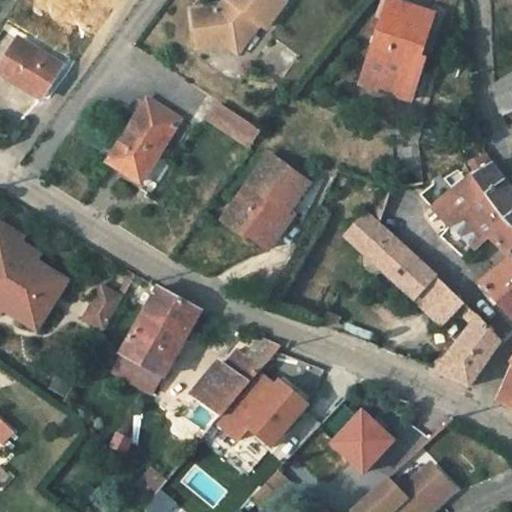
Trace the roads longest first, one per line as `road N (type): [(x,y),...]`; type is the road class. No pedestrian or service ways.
road 1 (unclassified): [(477,412),(168,278),(0,172)]
road 2 (unknown): [(30,191),(159,0)]
road 3 (residential): [(511,176),(482,86),(477,0)]
road 4 (unknown): [(511,346),(416,230)]
